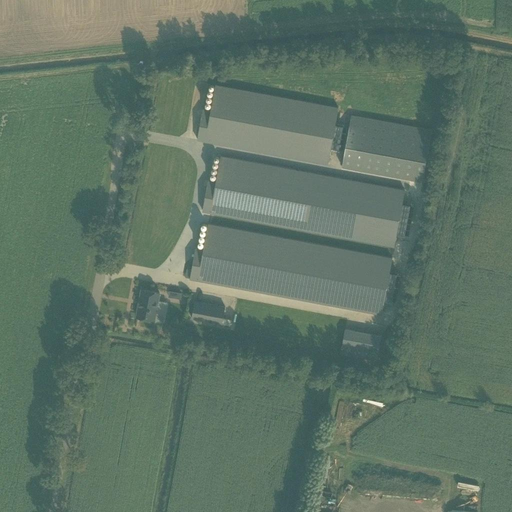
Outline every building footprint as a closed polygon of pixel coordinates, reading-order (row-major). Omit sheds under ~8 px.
[(338,108),(215,85),(211,111),(203,110),(197,139),(328,164),(338,108)] [(342,167),(421,181),(430,129),(351,115),(342,167)] [(340,149),(345,125),(337,123),(333,148),(340,149)] [(405,190),(221,156),(216,182),(208,181),(202,211),(394,246),(405,190)] [(392,258),(208,224),(203,250),(195,248),(191,269),(190,278),(382,314),(392,258)] [(142,289),(136,317),(163,322),(167,303),(158,301),(159,293),(142,289)] [(195,301),(191,318),(222,324),(225,307),(195,301)] [(345,329),(340,353),(377,360),(382,335),(345,329)] [(459,488),(457,493),(476,500),(478,495),(459,488)]
